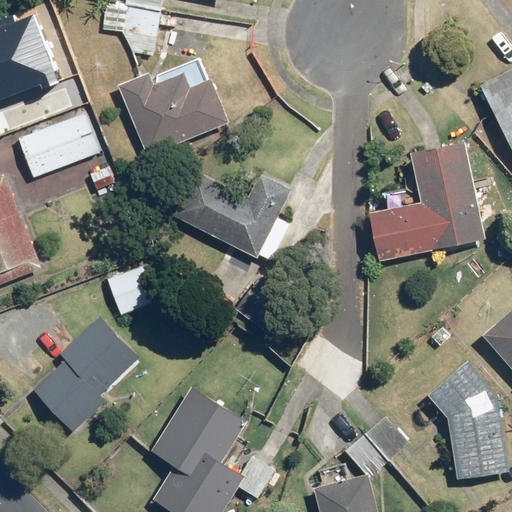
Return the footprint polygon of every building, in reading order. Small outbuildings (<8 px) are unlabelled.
[(129,0),(122,50),(156,55),(164,0),(224,0),(226,0),(225,0),(129,0)] [(38,89),(57,82),(32,15),(0,26),(0,54),(14,92),(36,84),(38,89)] [(0,96),(14,92),(0,54),(0,96)] [(511,70),(482,86),(511,143),(511,70)] [(153,74),(121,87),(138,130),(140,129),(150,155),(230,122),(212,80),(192,89),(186,75),(158,86),(153,74)] [(87,114),(23,138),(37,176),(101,152),(87,114)] [(413,154),(423,200),(370,211),(381,261),(486,239),(476,190),(466,143),(413,154)] [(110,162),(88,168),(95,191),(117,185),(110,162)] [(262,175),(251,199),(197,173),(176,218),(260,259),(279,221),(294,190),(262,175)] [(13,175),(0,179),(0,282),(46,266),(13,175)] [(116,278),(127,313),(162,303),(152,267),(116,278)] [(237,311),(267,334),(291,304),(261,280),(237,311)] [(511,312),(487,333),(511,363),(511,312)] [(34,387),(70,426),(141,360),(105,321),(34,387)] [(510,469),(498,395),(499,395),(470,360),(430,394),(452,420),(461,477),(510,469)] [(159,498),(182,511),(225,511),(248,475),(225,461),(249,421),(194,388),(157,449),(180,463),(159,498)] [(352,444),(374,471),(406,445),(383,418),(352,444)] [(379,511),(369,474),(311,490),(316,511),(379,511)]
